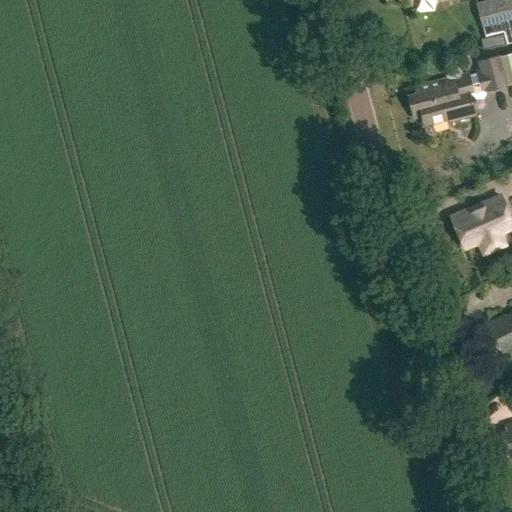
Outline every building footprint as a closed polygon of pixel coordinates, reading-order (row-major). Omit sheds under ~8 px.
[(511,0),(486,0),(476,3),(484,37),(504,32),(507,43),(511,41),(511,0)] [(481,39),(483,49),(505,45),(503,35),(481,39)] [(408,97),(415,121),(422,119),(430,126),(448,121),(449,124),(477,117),(471,94),(488,90),(489,91),(511,85),(511,53),(481,62),(483,70),(415,88),(416,95),(408,97)] [(495,243),(498,241),(498,238),(498,236),(498,233),(511,227),(511,224),(500,197),(451,218),(464,248),(480,241),(480,243),(482,245),(485,246),(488,246),(495,243)] [(511,348),(511,311),(486,323),(490,331),(483,334),(492,351),(499,348),(501,354),(511,348)] [(511,458),(511,423),(505,426),(507,432),(500,434),(508,460),(511,458)]
